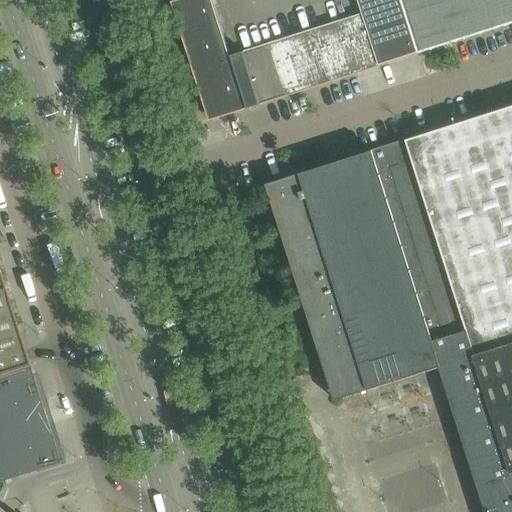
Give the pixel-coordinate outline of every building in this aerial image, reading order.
[(419,52),(401,0),(174,0),(211,118),(419,52)] [(511,0),(401,0),(419,52),(511,22),(511,0)] [(511,511),(511,101),(264,181),(333,400),(438,367),(484,511),(511,511)] [(0,374),(28,365),(0,277),(0,241),(3,240),(0,234),(0,374)] [(28,365),(0,374),(0,480),(36,470),(37,472),(39,471),(39,469),(59,462),(48,427),(31,375),(28,365)]
